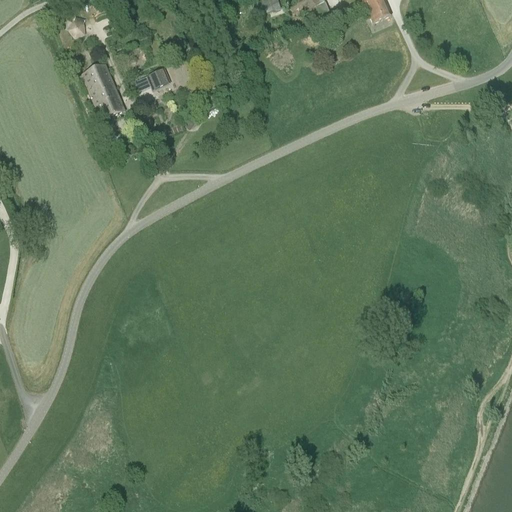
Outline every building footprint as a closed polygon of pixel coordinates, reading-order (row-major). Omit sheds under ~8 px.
[(334,28),(325,6),(321,0),(306,0),(296,5),(310,38),(334,28)] [(360,0),(372,27),(390,19),(381,0),(360,0)] [(82,28),(84,23),(74,20),(73,25),(68,34),(74,42),(84,38),(83,28),(82,28)] [(100,123),(123,114),(104,69),(81,78),(100,123)] [(148,83),(140,87),(144,95),(151,93),(152,96),(168,90),(161,78),(148,83)]
